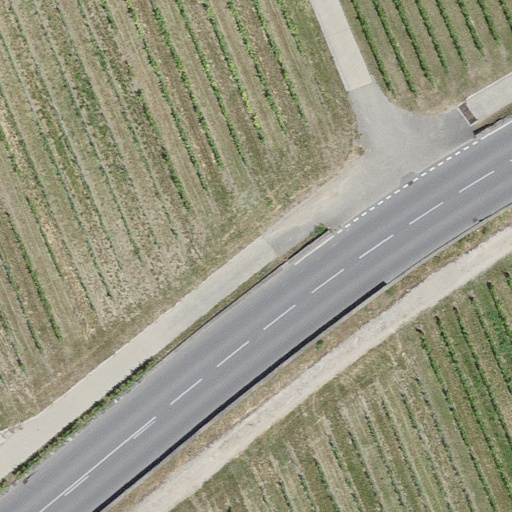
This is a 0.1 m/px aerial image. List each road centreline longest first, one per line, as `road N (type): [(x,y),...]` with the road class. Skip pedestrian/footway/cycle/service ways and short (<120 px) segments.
road 1 (track): [(0,462),(384,156),(511,79)]
road 2 (secondary): [(511,163),(308,297),(52,511)]
road 3 (track): [(511,246),(424,298),(154,511)]
road 4 (track): [(415,224),(323,0)]
